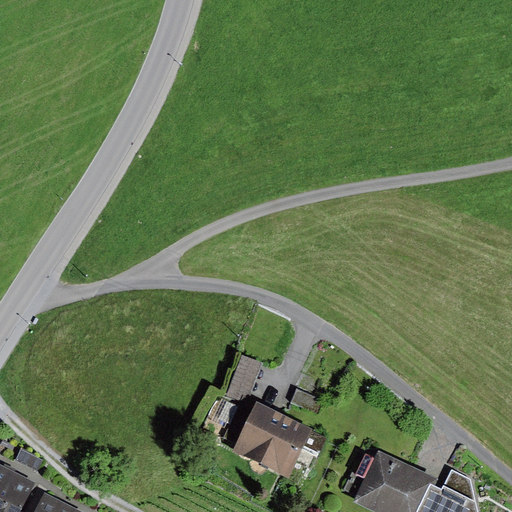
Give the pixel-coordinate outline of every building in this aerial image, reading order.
[(263,362),(241,354),(226,394),(247,402),(263,362)] [(298,390),(292,403),(319,415),(325,402),(298,390)] [(234,445),(232,449),(291,478),(297,466),(310,473),(328,436),(312,428),(312,426),(259,400),(252,415),(239,408),(224,440),(234,445)] [(22,446),(15,460),(38,471),(43,459),(35,455),(36,453),(22,446)] [(437,477),(380,451),(377,458),(364,452),(355,473),(363,476),(351,501),(375,511),(420,511),(435,480),(437,477)] [(18,511),(35,480),(0,462),(0,511),(18,511)] [(476,511),(471,479),(451,470),(444,484),(435,480),(420,511),(476,511)] [(86,511),(87,511),(45,490),(33,511),(86,511)]
